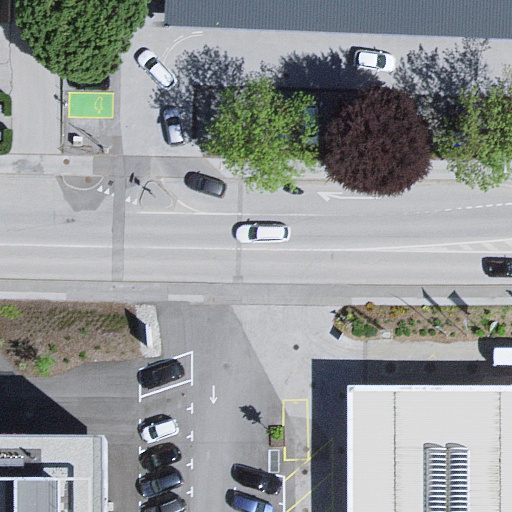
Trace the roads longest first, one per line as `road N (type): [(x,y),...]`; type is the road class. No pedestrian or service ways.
road 1 (tertiary): [(0,245),(359,248)]
road 2 (tertiary): [(511,222),(359,248)]
road 3 (tertiary): [(359,248),(434,264),(511,267)]
